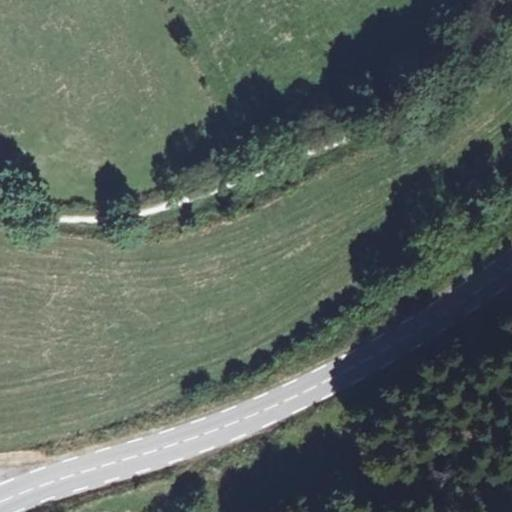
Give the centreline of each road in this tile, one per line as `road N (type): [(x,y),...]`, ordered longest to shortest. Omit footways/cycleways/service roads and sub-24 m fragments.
road 1 (track): [(507,0),(444,79),(279,166),(141,216),(35,222),(0,211)]
road 2 (secondary): [(511,259),(391,349),(301,400),(0,499)]
